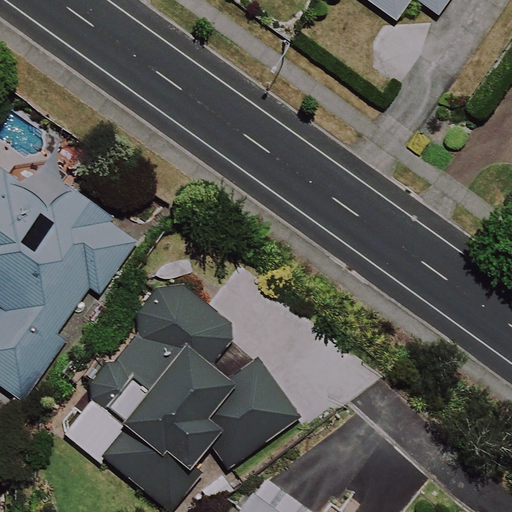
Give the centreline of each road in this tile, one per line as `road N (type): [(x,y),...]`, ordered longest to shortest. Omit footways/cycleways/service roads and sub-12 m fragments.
road 1 (tertiary): [(58,0),(511,324)]
road 2 (residential): [(511,505),(365,392)]
